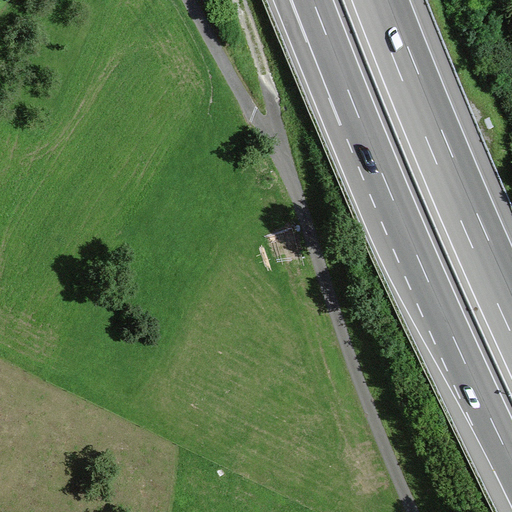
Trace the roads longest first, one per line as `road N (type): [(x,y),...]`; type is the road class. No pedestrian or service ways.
road 1 (motorway): [(346,76),(511,463)]
road 2 (motorway): [(511,305),(384,0)]
road 3 (track): [(282,155),(271,91),(237,0)]
